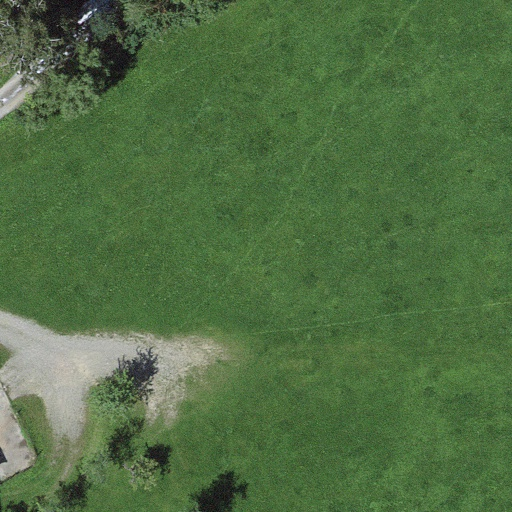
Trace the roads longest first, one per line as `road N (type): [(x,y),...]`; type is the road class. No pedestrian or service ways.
road 1 (track): [(54,350),(511,327)]
road 2 (residential): [(107,0),(0,105)]
